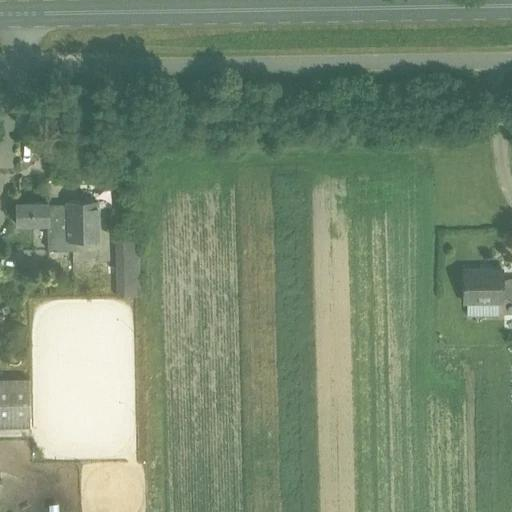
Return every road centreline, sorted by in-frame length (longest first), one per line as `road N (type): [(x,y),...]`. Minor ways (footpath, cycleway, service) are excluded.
road 1 (primary): [(19,14),(511,5)]
road 2 (unclassified): [(22,72),(511,63)]
